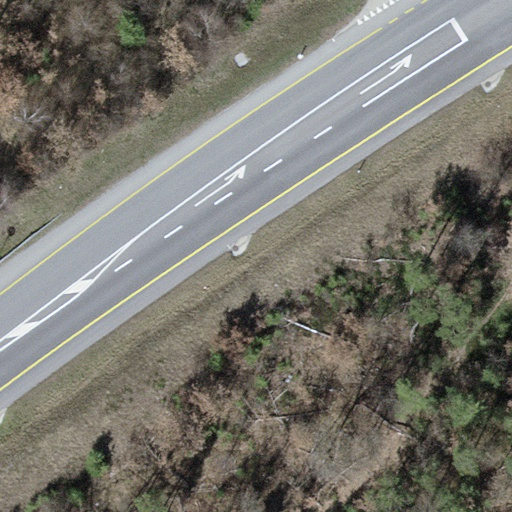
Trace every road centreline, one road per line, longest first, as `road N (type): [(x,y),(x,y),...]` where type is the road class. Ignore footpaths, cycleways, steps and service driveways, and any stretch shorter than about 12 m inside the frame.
road 1 (motorway): [(0,440),(169,286),(511,74)]
road 2 (primary): [(508,0),(0,354)]
road 3 (motorway): [(185,0),(0,122)]
